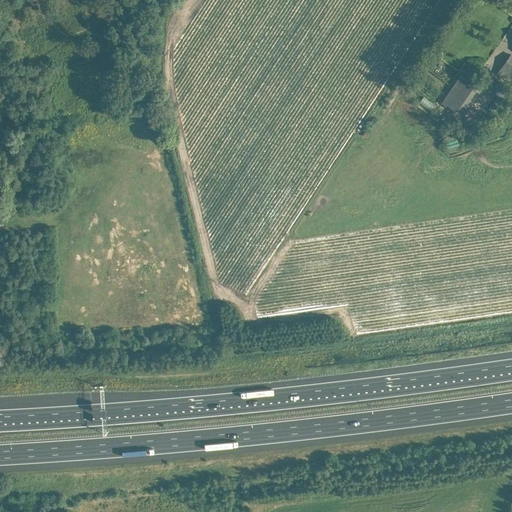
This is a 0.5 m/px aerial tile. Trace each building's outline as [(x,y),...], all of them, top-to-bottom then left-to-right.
[(511,54),(497,73),(508,80),(511,75),(511,54)] [(461,74),(443,101),(463,115),(482,87),(461,74)] [(134,409),(166,408),(166,400),(133,402),(134,409)] [(15,418),(43,417),(43,408),(15,409),(15,418)] [(404,417),(403,409),(384,412),(385,419),(404,417)] [(170,431),(170,439),(197,439),(197,431),(170,431)] [(74,439),(47,440),(47,449),(74,448),(74,439)] [(22,452),(22,443),(3,444),(3,452),(22,452)]
